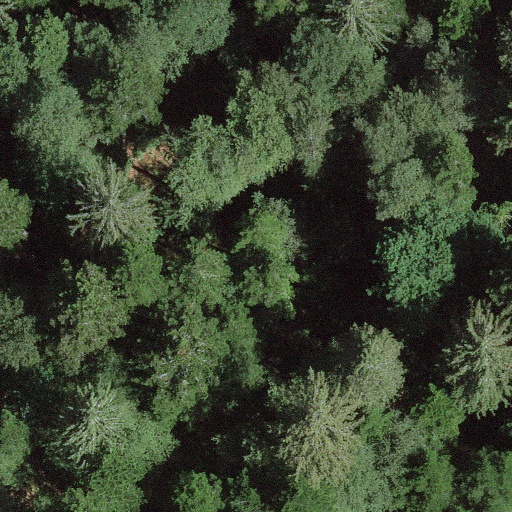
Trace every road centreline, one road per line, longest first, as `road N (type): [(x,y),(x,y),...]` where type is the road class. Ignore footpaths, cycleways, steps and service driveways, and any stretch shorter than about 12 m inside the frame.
road 1 (track): [(141,425),(260,239),(474,0)]
road 2 (track): [(141,511),(141,425),(86,323),(0,247)]
